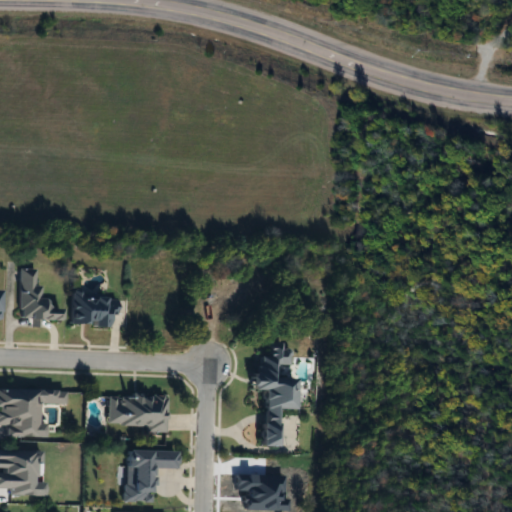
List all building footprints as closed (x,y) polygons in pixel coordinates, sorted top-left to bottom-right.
[(31,319),(54,320),(54,309),(33,308),(34,269),(16,268),(14,319),(22,319),(22,326),(31,327),(31,319)] [(67,325),(108,326),(108,296),(67,295),(67,325)] [(255,446),(269,447),(270,409),(286,409),(287,379),(273,378),(274,364),(286,365),(286,349),(278,349),(278,344),(263,343),(263,357),(256,357),(255,375),(243,374),(243,389),(256,390),(255,446)] [(140,426),(140,433),(160,433),(160,397),(114,396),(113,405),(102,405),(102,426),(140,426)] [(169,451),(120,451),(119,502),(143,502),(144,469),(169,469),(169,451)]
